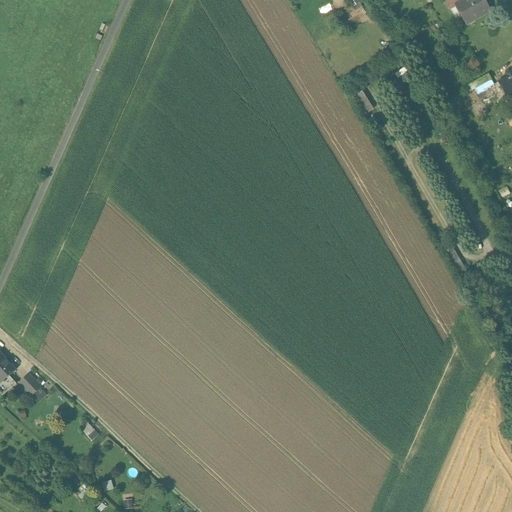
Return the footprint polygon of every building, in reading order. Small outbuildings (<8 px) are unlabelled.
[(459,0),(449,0),(445,2),(449,10),(456,6),(461,3),(459,0)] [(465,0),(461,3),(456,6),(466,24),(491,11),(484,0),(465,0)] [(501,70),(491,75),(493,79),(503,74),(502,72),(501,70)] [(511,73),(498,82),(508,99),(511,96),(511,73)] [(489,74),(479,79),(482,85),(492,80),(489,74)] [(351,95),(364,114),(373,108),(360,89),(351,95)] [(506,187),(499,191),(503,198),(510,195),(506,187)] [(0,351),(0,382),(1,383),(7,377),(16,370),(0,351)] [(29,374),(19,383),(31,396),(41,388),(29,374)] [(7,377),(1,383),(0,382),(0,391),(3,395),(14,385),(7,377)] [(47,394),(41,388),(31,396),(37,402),(47,394)] [(133,507),(133,498),(125,499),(126,508),(133,507)]
